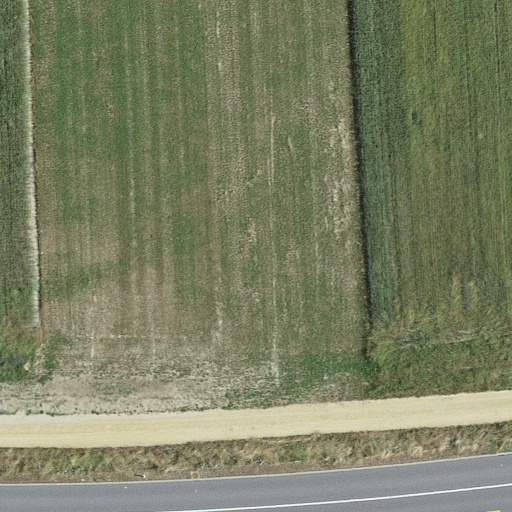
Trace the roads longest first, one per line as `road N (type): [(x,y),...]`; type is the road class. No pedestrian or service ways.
road 1 (track): [(0,427),(192,434),(511,401)]
road 2 (secondary): [(142,511),(511,484)]
